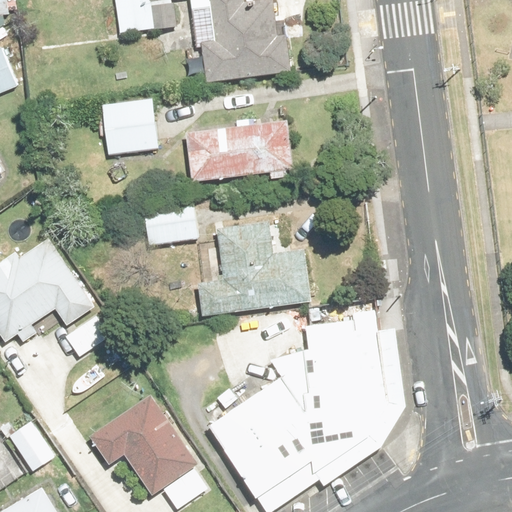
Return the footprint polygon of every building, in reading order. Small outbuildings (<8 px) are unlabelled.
[(11,0),(0,0),(0,31),(14,31),(11,0)] [(159,0),(121,0),(124,34),(162,31),(159,0)] [(252,0),(195,0),(206,86),(298,74),(295,47),(286,48),(280,2),(254,6),(252,0)] [(0,98),(27,85),(7,46),(0,49),(0,98)] [(156,99),(110,105),(117,155),(163,149),(156,99)] [(299,121),(196,130),(201,184),(304,175),(299,121)] [(0,193),(14,186),(0,158),(0,193)] [(203,205),(153,209),(156,244),(206,240),(203,205)] [(275,225),(226,230),(231,272),(204,275),(209,315),(317,303),(311,254),(278,257),(275,225)] [(100,305),(48,234),(0,265),(0,323),(12,340),(59,306),(73,325),(100,305)] [(383,310),(302,324),(308,367),(219,427),(266,500),(321,462),(321,463),(323,473),(379,436),(398,403),(387,334),(383,310)] [(120,337),(104,315),(73,337),(89,360),(120,337)] [(321,463),(266,500),(274,511),(279,511),(328,479),(332,484),(388,445),(412,407),(401,331),(387,334),(398,403),(379,436),(323,473),(321,463)] [(205,461),(157,394),(97,437),(118,467),(132,457),(162,499),(173,491),(186,508),(213,489),(197,467),(205,461)] [(62,511),(50,492),(17,511),(62,511)]
